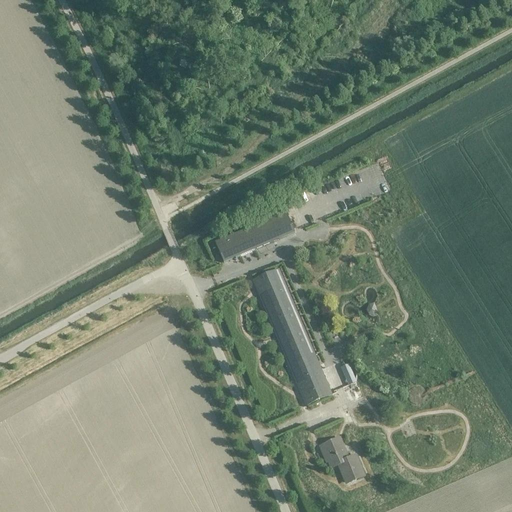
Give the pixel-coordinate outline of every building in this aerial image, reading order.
[(247,230),(217,243),(225,263),(255,250),(295,234),(286,213),(247,230)] [(332,396),(279,271),(253,282),(306,406),(332,396)] [(348,366),(341,369),(348,386),(355,383),(348,366)] [(300,397),(295,387),(286,391),(291,402),(300,397)] [(324,447),(321,449),(324,448),(328,459),(325,460),(327,463),(330,462),(332,468),(339,465),(347,483),(363,477),(355,458),(348,461),(339,441),(324,447)]
